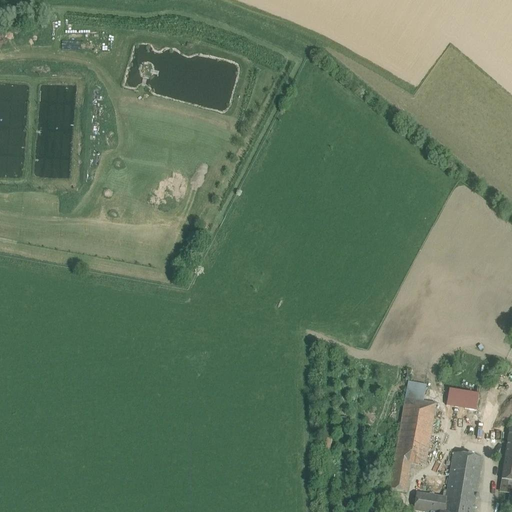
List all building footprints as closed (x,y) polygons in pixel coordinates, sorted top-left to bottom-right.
[(409,384),(406,402),(423,405),(426,387),(409,384)] [(395,464),(413,467),(426,470),(437,407),(431,406),(430,409),(423,407),(423,405),(406,402),(395,464)] [(483,462),(454,457),(447,501),(446,506),(466,510),(467,507),(476,509),(483,462)] [(413,467),(395,464),(393,472),(411,475),(413,467)] [(511,472),(505,471),(503,482),(511,483),(511,472)] [(411,475),(393,472),(392,479),(410,483),(411,475)] [(410,483),(392,479),(390,492),(408,495),(410,483)] [(511,483),(503,482),(501,482),(499,494),(511,495),(511,483)] [(447,501),(418,496),(415,511),(445,511),(446,506),(447,501)]
